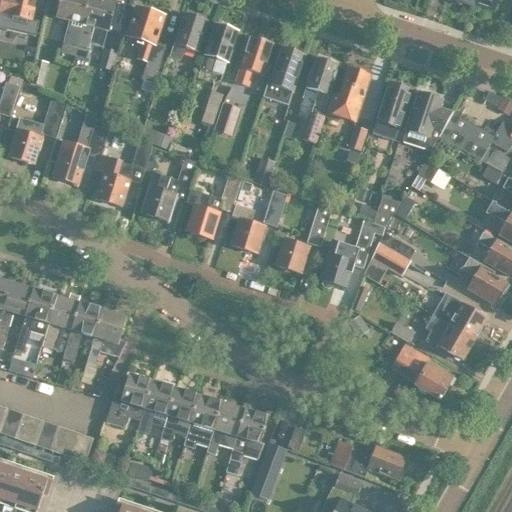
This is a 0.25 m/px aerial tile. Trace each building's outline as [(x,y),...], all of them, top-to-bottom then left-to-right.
[(0,0),(0,26),(35,35),(39,20),(32,18),(35,0),(0,0)] [(73,55),(82,22),(87,0),(58,0),(54,15),(68,19),(60,51),(73,55)] [(85,58),(93,25),(109,29),(117,0),(116,0),(87,0),(82,22),(73,55),(85,58)] [(471,3),(493,11),(496,0),(456,0),(471,5),(471,3)] [(124,34),(133,37),(143,40),(137,58),(146,61),(140,78),(156,84),(160,72),(156,71),(164,46),(154,42),(163,15),(142,8),(134,5),(124,34)] [(181,13),(167,55),(169,56),(178,58),(182,45),(195,50),(205,20),(183,13),(181,13)] [(199,68),(210,71),(215,57),(227,61),(237,31),(213,23),(199,68)] [(238,66),(233,81),(246,86),(251,70),(261,74),(261,73),(262,72),(267,73),(270,63),(265,62),(272,43),(249,35),(238,66)] [(98,66),(109,70),(115,51),(103,47),(98,66)] [(269,74),(261,97),(286,106),(293,83),(303,54),(300,53),(301,50),(291,47),(290,50),(281,47),(272,75),(269,74)] [(314,58),(305,86),(316,90),(311,103),(308,112),(320,116),(323,107),(336,65),(325,62),(326,59),(316,56),(315,58),(314,58)] [(28,83),(41,85),(47,62),(33,59),(28,83)] [(340,82),(342,83),(338,95),(330,92),(326,105),(323,113),(352,122),(357,104),(359,105),(368,76),(344,68),(340,82)] [(0,113),(7,116),(17,86),(4,81),(0,93),(0,113)] [(29,93),(31,86),(21,82),(19,90),(29,93)] [(370,132),(393,140),(400,119),(410,90),(407,89),(408,86),(398,83),(397,86),(388,83),(378,112),(377,112),(370,132)] [(437,136),(439,132),(451,112),(437,108),(439,99),(437,98),(437,95),(427,92),(427,95),(417,92),(400,142),(427,151),(437,136)] [(498,104),(496,108),(506,114),(511,103),(511,100),(502,97),(498,104)] [(238,105),(222,100),(213,127),(229,132),(238,105)] [(33,164),(42,136),(41,134),(52,137),(61,106),(48,102),(42,124),(19,117),(7,156),(33,164)] [(210,122),(215,108),(203,104),(199,118),(210,122)] [(437,136),(448,142),(462,117),(451,111),(451,112),(439,132),(437,136)] [(308,112),(299,138),(313,142),(322,117),(320,116),(308,112)] [(462,117),(448,142),(477,159),(488,140),(492,135),(462,117)] [(511,127),(500,120),(492,135),(488,140),(506,151),(511,141),(511,127)] [(346,146),(359,150),(367,127),(353,123),(346,146)] [(83,153),(86,154),(96,157),(105,128),(92,124),(84,148),(83,153)] [(149,147),(152,147),(156,132),(142,128),(137,143),(149,147)] [(152,147),(168,152),(171,143),(173,138),(156,132),(152,147)] [(50,175),(76,184),(86,154),(83,153),(84,148),(54,139),(47,160),(55,162),(50,175)] [(134,150),(130,165),(143,169),(147,154),(149,147),(137,143),(136,143),(134,150)] [(168,152),(183,158),(186,148),(171,143),(168,152)] [(484,162),(500,171),(508,158),(492,149),(484,162)] [(149,155),(147,154),(143,169),(147,171),(154,167),(155,165),(149,155)] [(101,172),(94,197),(120,206),(129,179),(139,182),(140,179),(143,169),(130,165),(98,155),(94,169),(101,172)] [(253,180),(265,184),(273,161),(260,157),(253,180)] [(150,173),(148,186),(140,213),(166,221),(174,196),(184,199),(196,162),(192,161),(182,158),(175,180),(150,173)] [(423,159),(414,173),(429,182),(437,167),(423,159)] [(493,185),(499,174),(487,167),(481,177),(493,185)] [(231,212),(232,210),(234,204),(232,203),(240,178),(227,174),(219,198),(216,207),(219,208),(231,212)] [(511,193),(511,206),(511,208),(511,209),(511,180),(506,178),(501,187),(511,193)] [(241,180),(238,189),(247,192),(250,183),(241,180)] [(192,205),(184,230),(210,238),(219,208),(216,207),(219,198),(189,189),(185,202),(192,205)] [(262,222),(275,226),(285,195),(271,191),(262,222)] [(403,218),(413,201),(403,195),(393,213),(403,218)] [(511,214),(494,204),(495,202),(491,200),(484,212),(492,216),(493,215),(505,221),(498,233),(511,241),(511,214)] [(363,219),(367,207),(352,202),(348,214),(363,219)] [(264,225),(249,221),(252,210),(234,204),(232,210),(231,212),(230,217),(237,219),(230,244),(255,252),(264,225)] [(321,234),(330,209),(316,204),(305,242),(318,246),(322,235),(321,234)] [(372,224),(384,227),(390,216),(376,212),(372,224)] [(384,227),(372,224),(363,220),(354,248),(331,241),(318,279),(321,280),(320,284),(323,286),(326,288),(330,287),(331,283),(344,287),(352,265),(361,268),(373,232),(380,235),(383,228),(384,227)] [(381,235),(377,241),(407,259),(413,249),(382,232),(382,233),(381,235)] [(477,240),(476,242),(489,249),(482,262),(508,277),(510,274),(511,273),(511,249),(494,239),(482,232),(477,240)] [(273,265),(300,273),(308,246),(281,238),(273,265)] [(369,258),(361,274),(376,283),(385,267),(400,276),(400,275),(408,260),(409,260),(407,259),(377,241),(369,258)] [(491,275),(492,272),(467,257),(460,269),(473,277),(466,287),(493,303),(494,300),(497,302),(501,295),(499,293),(505,283),(491,275)] [(0,308),(2,309),(9,282),(0,279),(0,308)] [(32,289),(9,282),(2,309),(0,313),(0,348),(11,311),(24,315),(32,289)] [(350,308),(357,311),(366,288),(358,285),(350,308)] [(28,330),(43,334),(47,322),(55,296),(32,289),(24,315),(14,349),(21,351),(24,341),(28,330)] [(438,301),(431,314),(447,324),(472,339),(485,318),(460,303),(461,302),(449,295),(444,292),(438,301)] [(78,303),(55,296),(47,322),(43,334),(39,346),(45,348),(45,347),(50,349),(57,325),(70,329),(78,303)] [(101,310),(78,303),(70,329),(61,358),(71,361),(80,332),(93,336),(101,310)] [(125,317),(101,310),(93,336),(85,359),(94,362),(97,351),(117,356),(124,341),(118,339),(125,317)] [(351,328),(361,322),(355,313),(345,320),(351,328)] [(472,339),(447,324),(431,314),(423,327),(429,329),(422,339),(434,347),(435,345),(460,360),(472,339)] [(389,332),(407,342),(413,332),(394,320),(389,332)] [(397,351),(389,367),(401,374),(400,375),(413,383),(412,384),(437,399),(450,376),(425,362),(428,357),(416,350),(403,343),(397,351)] [(65,386),(77,389),(82,375),(69,371),(65,386)] [(127,373),(118,401),(115,399),(111,397),(104,421),(123,427),(126,416),(138,419),(151,380),(127,373)] [(138,419),(135,431),(146,434),(149,423),(161,427),(173,387),(171,387),(172,383),(161,380),(160,383),(151,380),(138,419)] [(169,441),(172,432),(184,436),(197,395),(173,387),(161,427),(159,438),(169,441)] [(220,402),(197,395),(184,436),(181,444),(193,448),(194,443),(206,446),(211,430),(220,402)] [(220,402),(206,446),(205,452),(213,454),(216,444),(231,449),(234,437),(243,409),(220,402)] [(19,412),(7,408),(0,428),(0,432),(10,436),(19,412)] [(266,416),(243,409),(231,449),(227,459),(224,471),(235,474),(241,456),(255,460),(261,445),(257,443),(266,416)] [(31,416),(19,412),(10,436),(22,440),(31,416)] [(22,440),(35,444),(43,420),(31,416),(22,440)] [(43,420),(35,444),(46,448),(54,424),(43,420)] [(54,424),(46,448),(58,452),(66,428),(54,424)] [(293,425),(286,445),(297,449),(303,429),(293,425)] [(66,428),(58,452),(70,456),(78,432),(66,428)] [(91,437),(90,437),(78,432),(70,456),(83,461),(91,437)] [(0,443),(56,462),(58,455),(0,435),(0,443)] [(373,446),(369,456),(350,448),(351,446),(336,440),(333,451),(328,465),(349,473),(363,478),(366,469),(394,481),(398,471),(400,469),(402,464),(402,461),(403,458),(373,446)] [(269,442),(257,474),(274,480),(286,449),(269,442)] [(95,449),(91,462),(103,466),(107,453),(95,449)] [(0,502),(29,511),(33,511),(40,493),(45,494),(52,476),(0,458),(0,502)] [(145,479),(147,474),(149,468),(129,461),(124,473),(145,480),(145,479)] [(170,482),(147,474),(145,479),(168,487),(170,482)] [(330,489),(333,491),(329,498),(327,496),(319,511),(361,511),(348,505),(351,499),(353,500),(359,484),(335,475),(330,489)] [(125,485),(203,511),(223,511),(126,478),(125,485)] [(159,511),(117,498),(115,503),(111,511),(159,511)] [(215,508),(228,511),(232,503),(218,498),(215,508)]
